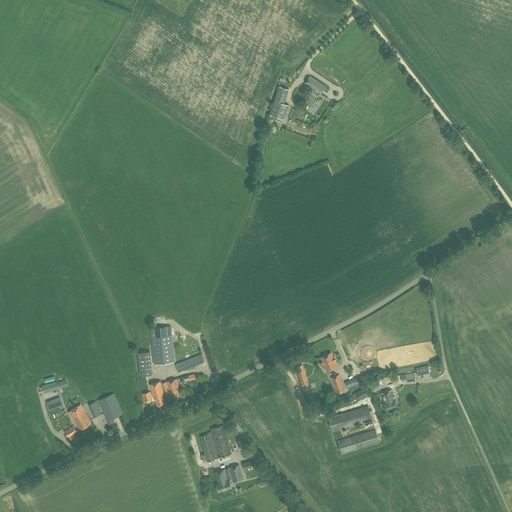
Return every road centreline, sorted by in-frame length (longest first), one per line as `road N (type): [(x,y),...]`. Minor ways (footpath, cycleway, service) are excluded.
road 1 (track): [(511,201),(352,0)]
road 2 (residential): [(429,273),(448,376),(508,511)]
road 3 (tertiary): [(209,391),(429,273)]
road 4 (tertiary): [(0,493),(209,391)]
road 5 (tertiary): [(304,511),(209,391)]
road 6 (track): [(275,358),(310,414),(366,401)]
